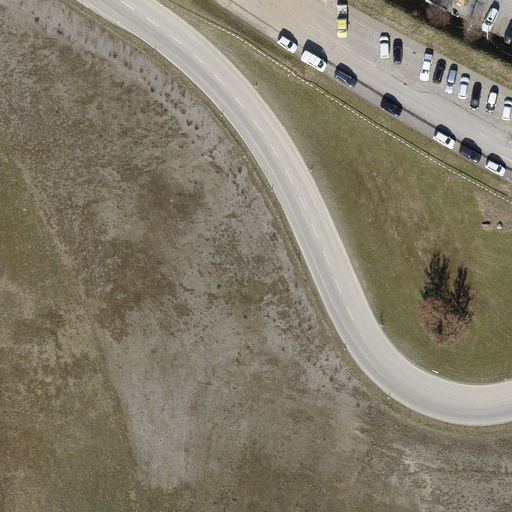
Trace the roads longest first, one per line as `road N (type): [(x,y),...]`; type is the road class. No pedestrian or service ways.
road 1 (unclassified): [(121,0),(223,79),(281,154),(396,375),(440,401),(511,397)]
road 2 (primary): [(346,41),(420,102),(511,149)]
road 3 (primary): [(511,112),(346,41)]
